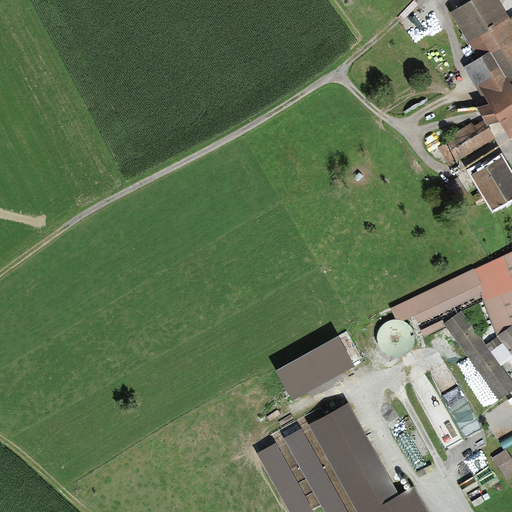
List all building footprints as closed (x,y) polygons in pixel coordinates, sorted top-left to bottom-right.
[(509,133),(511,130),(511,20),(511,21),(498,0),(473,0),(453,12),(481,60),(469,67),(509,133)] [(453,161),(491,138),(481,123),(443,146),(453,161)] [(511,180),(500,161),(475,175),(493,205),(511,193),(511,180)] [(456,179),(445,185),(451,196),(461,190),(456,179)] [(511,251),(392,307),(399,320),(414,313),(419,320),(480,291),(498,336),(511,355),(511,251)] [(443,321),(499,400),(511,390),(511,377),(462,308),(443,321)] [(337,329),(276,364),(294,394),(355,359),(337,329)] [(349,399),(309,421),(360,511),(429,511),(412,483),(399,491),(349,399)] [(351,511),(303,424),(284,434),(326,511),(351,511)] [(276,440),(258,450),(292,511),(310,511),(315,509),(276,440)] [(511,462),(504,450),(493,457),(504,475),(511,470),(511,462)]
